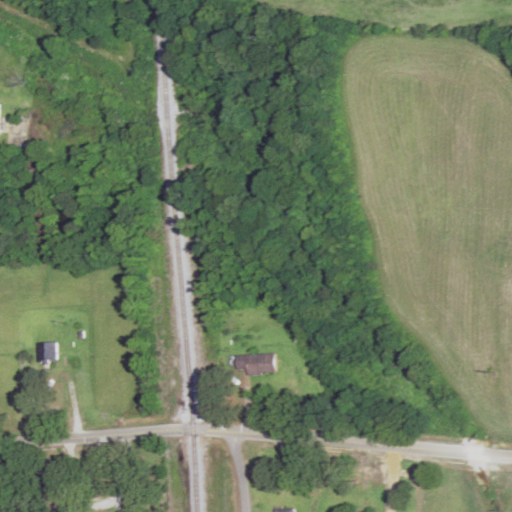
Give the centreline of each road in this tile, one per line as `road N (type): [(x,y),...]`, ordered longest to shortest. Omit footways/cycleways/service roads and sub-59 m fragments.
road 1 (residential): [(511,452),(450,464),(237,428),(194,430)]
road 2 (residential): [(194,430),(0,435)]
